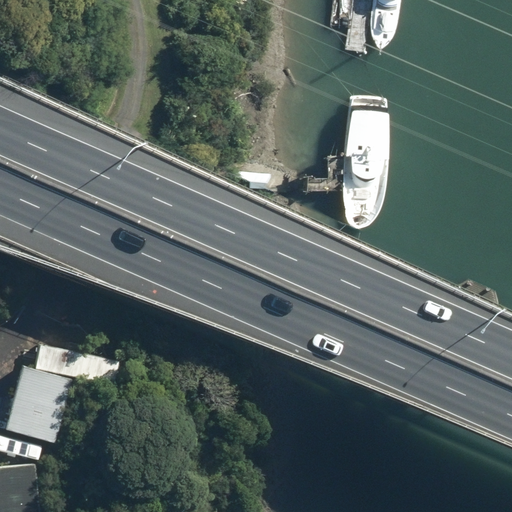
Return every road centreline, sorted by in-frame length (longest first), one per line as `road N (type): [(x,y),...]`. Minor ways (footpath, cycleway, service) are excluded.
road 1 (primary): [(511,414),(0,190)]
road 2 (primary): [(0,130),(511,349)]
road 3 (track): [(129,0),(140,35),(140,102),(59,337)]
